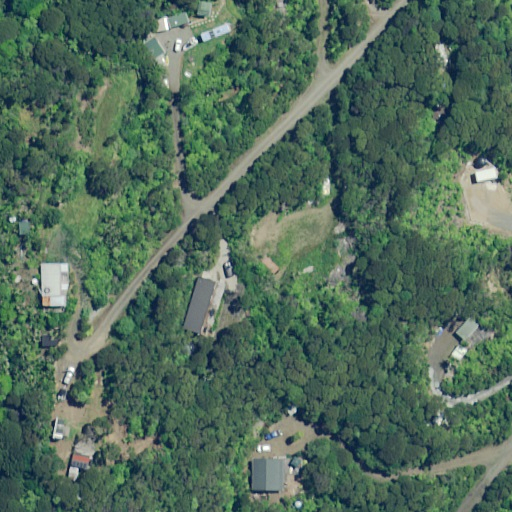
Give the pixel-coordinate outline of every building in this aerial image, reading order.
[(208,18),(211,2),(200,0),(197,16),(208,18)] [(164,17),(168,29),(190,23),(187,11),(164,17)] [(164,54),(155,37),(145,43),(154,59),(164,54)] [(29,235),(30,221),(18,221),(17,234),(29,235)] [(65,313),(67,264),(41,264),(39,312),(65,313)] [(229,285),(199,276),(182,331),(212,340),(229,285)] [(455,332),(470,347),(493,333),(477,318),(455,332)] [(458,362),(466,351),(456,343),(448,354),(458,362)] [(283,459),(252,459),(251,490),(282,490),(283,459)] [(301,475),(301,459),(290,459),(290,475),(301,475)]
